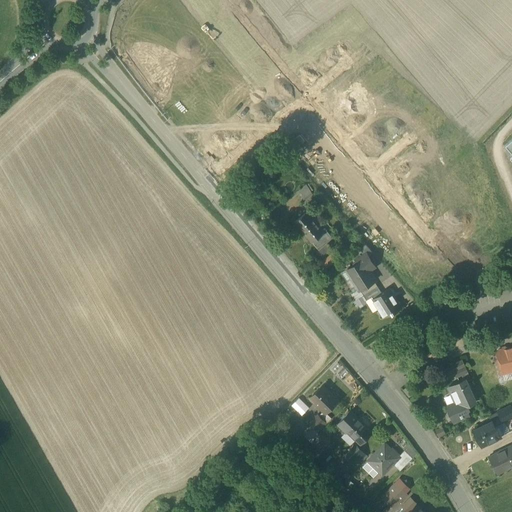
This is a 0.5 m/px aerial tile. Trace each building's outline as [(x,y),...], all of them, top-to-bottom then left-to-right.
[(317,200),(305,186),(298,192),(305,201),(302,203),(307,208),(317,200)] [(310,210),(295,223),(300,229),(301,228),(313,243),(313,242),(319,249),(327,242),(333,237),(327,230),(325,232),(320,227),(322,225),(315,216),(309,211),(311,210),(310,209),(309,210),(310,210)] [(327,242),(319,249),(318,250),(319,251),(316,253),(321,259),(332,249),(327,242)] [(366,244),(360,249),(364,255),(367,253),(368,256),(373,253),(366,244)] [(334,253),(318,265),(323,271),(338,258),(334,253)] [(364,255),(357,259),(358,261),(354,263),(353,266),(347,270),(352,278),(353,277),(360,288),(359,289),(360,290),(374,281),(376,279),(370,269),(375,266),(368,256),(367,253),(364,255)] [(511,278),(497,281),(498,292),(511,289),(511,278)] [(374,281),(360,290),(363,295),(378,286),(374,281)] [(378,286),(363,295),(367,300),(381,291),(378,286)] [(389,288),(374,298),(379,305),(378,306),(385,317),(392,313),(402,308),(389,288)] [(443,339),(433,342),(437,354),(447,351),(443,339)] [(511,347),(497,351),(502,373),(511,370),(511,347)] [(463,360),(446,368),(449,374),(454,371),(465,366),(463,360)] [(465,366),(454,371),(457,377),(462,375),(468,372),(465,366)] [(468,372),(462,375),(464,380),(466,380),(470,377),(468,372)] [(464,380),(450,387),(452,393),(450,395),(454,404),(448,407),(454,421),(469,414),(465,407),(476,401),(466,380),(464,380)] [(331,394),(323,385),(310,398),(316,403),(326,413),(338,400),(332,393),(331,394)] [(511,408),(511,406),(498,412),(503,422),(511,417),(511,408)] [(350,411),(337,424),(345,432),(347,431),(347,430),(358,419),(350,411)] [(319,416),(311,426),(312,427),(318,432),(327,422),(319,416)] [(358,419),(347,430),(347,431),(361,444),(372,432),(358,419)] [(493,420),(474,429),(482,446),(501,437),(493,420)] [(312,427),(306,435),(312,440),(318,432),(312,427)] [(323,433),(309,447),(319,456),(326,449),(324,446),(330,440),(323,433)] [(390,450),(384,444),(368,460),(372,464),(382,474),(394,461),(400,456),(399,455),(392,448),(390,450)] [(356,445),(348,453),(353,459),(362,450),(356,445)] [(511,445),(489,456),(498,474),(509,468),(508,468),(511,466),(511,445)] [(412,458),(404,450),(399,455),(400,456),(394,461),(396,463),(394,465),(400,471),(412,458)] [(355,464),(344,454),(336,462),(347,473),(355,464)] [(396,484),(383,497),(394,507),(406,494),(396,484)] [(411,499),(403,507),(407,511),(410,508),(412,509),(417,504),(411,499)]
